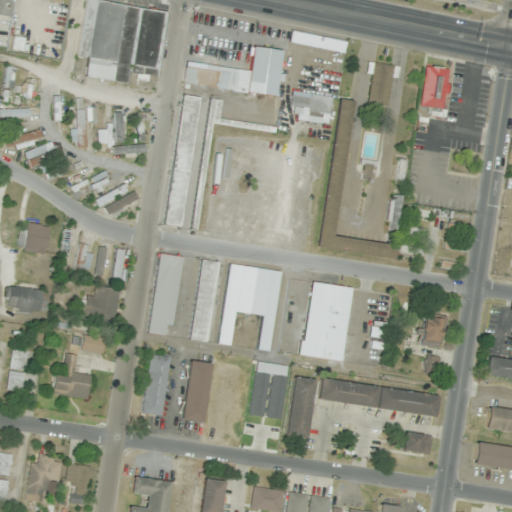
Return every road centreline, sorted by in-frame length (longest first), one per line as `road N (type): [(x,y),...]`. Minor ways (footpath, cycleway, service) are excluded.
road 1 (residential): [(511,294),(120,232),(0,164)]
road 2 (residential): [(511,499),(0,418)]
road 3 (residential): [(180,0),(107,511)]
road 4 (tertiary): [(509,48),(440,511)]
road 5 (primary): [(275,0),(511,48)]
